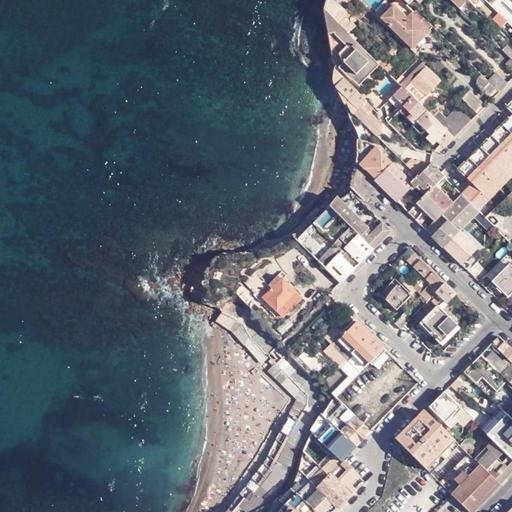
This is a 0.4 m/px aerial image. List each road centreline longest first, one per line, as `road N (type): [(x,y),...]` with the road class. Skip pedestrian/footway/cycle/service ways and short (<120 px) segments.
road 1 (residential): [(409,229),(360,279),(357,294),(435,380)]
road 2 (residential): [(352,511),(367,497),(389,428),(435,380)]
road 3 (residential): [(497,317),(409,229)]
